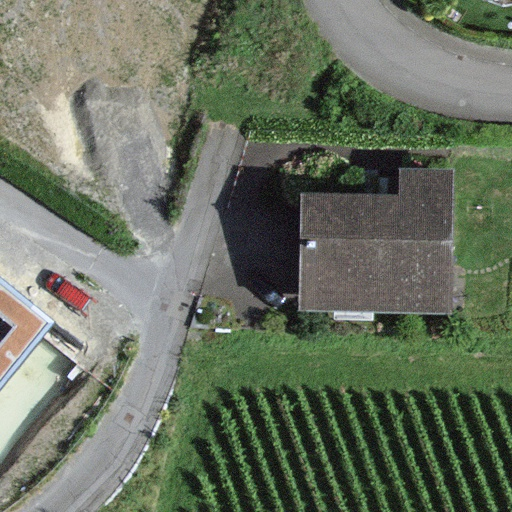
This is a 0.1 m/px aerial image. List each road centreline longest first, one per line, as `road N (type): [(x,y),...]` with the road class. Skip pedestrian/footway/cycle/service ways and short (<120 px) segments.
road 1 (residential): [(46,511),(84,483),(155,358),(219,144)]
road 2 (residential): [(355,0),(370,30),(429,62),(511,80)]
